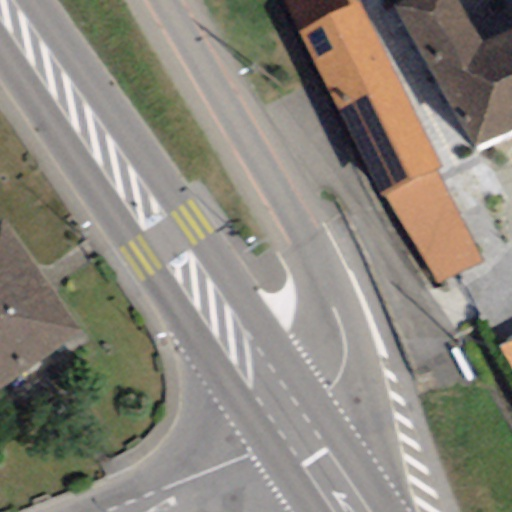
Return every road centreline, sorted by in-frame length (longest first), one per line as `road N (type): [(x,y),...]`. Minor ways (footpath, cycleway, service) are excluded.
road 1 (primary): [(304,424),(0,2)]
road 2 (unclassified): [(304,424),(341,377),(340,319),(157,0)]
road 3 (unclassified): [(107,511),(304,424)]
